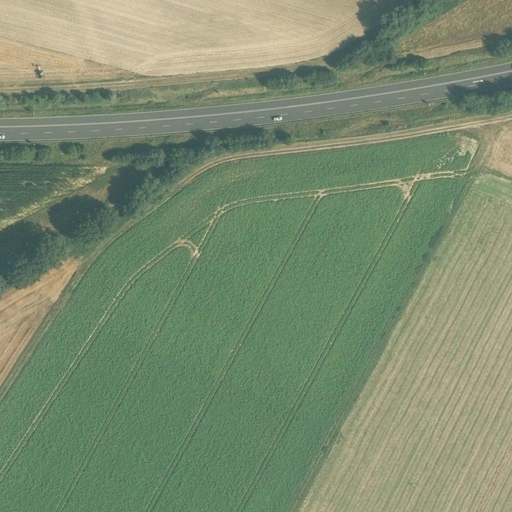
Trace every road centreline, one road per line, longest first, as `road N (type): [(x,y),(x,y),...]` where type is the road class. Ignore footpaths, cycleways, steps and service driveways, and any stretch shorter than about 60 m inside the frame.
road 1 (trunk): [(0,130),(261,114),(511,75)]
road 2 (track): [(77,240),(94,270),(132,228),(218,167),(511,117)]
road 3 (track): [(0,90),(323,60),(422,0)]
road 4 (track): [(490,121),(475,167),(293,511)]
road 5 (track): [(0,283),(163,184)]
road 6 (track): [(94,270),(0,408)]
